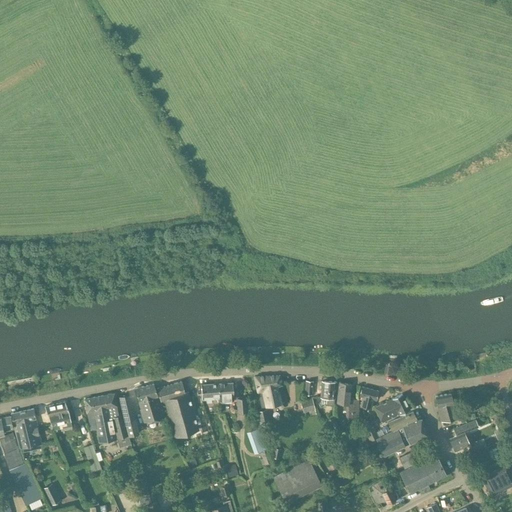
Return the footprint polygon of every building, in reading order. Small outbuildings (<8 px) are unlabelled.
[(262,407),(286,402),(280,376),(254,377),(257,392),(259,392),(262,407)] [(312,395),(313,381),(304,380),(303,394),(312,395)] [(159,400),(160,400),(163,399),(173,437),(200,430),(190,391),(185,393),(181,381),(157,388),(159,395),(158,395),(159,400)] [(334,398),(335,398),(335,390),(336,383),(336,382),(322,381),(321,397),(326,397),(326,405),(334,405),(334,398)] [(218,383),(219,398),(219,400),(234,399),(233,382),(218,383)] [(349,397),(351,384),(339,382),(339,383),(336,383),(335,390),(338,391),(336,403),(345,404),(345,417),(359,417),(359,399),(353,399),(353,397),(349,397)] [(135,388),(138,400),(140,409),(139,409),(143,423),(148,421),(149,424),(161,420),(160,418),(165,417),(160,400),(159,400),(158,395),(157,396),(154,383),(135,388)] [(219,398),(218,383),(201,384),(202,399),(206,398),(206,401),(211,401),(211,398),(219,398)] [(377,399),(378,391),(362,386),(360,395),(362,395),(360,405),(371,408),(373,398),(377,399)] [(468,411),(459,414),(455,402),(452,403),(450,392),(435,395),(437,406),(442,421),(460,416),(462,423),(471,420),(468,411)] [(100,441),(116,438),(117,437),(120,447),(130,444),(126,430),(127,430),(124,420),(125,420),(123,414),(119,415),(114,393),(85,399),(90,423),(96,422),(100,441)] [(118,396),(123,414),(133,411),(129,393),(118,396)] [(382,422),(410,410),(402,393),(392,398),(392,399),(375,407),(382,422)] [(300,400),(303,412),(315,409),(312,397),(300,400)] [(236,398),(237,412),(247,411),(246,398),(236,398)] [(47,415),(48,415),(51,424),(50,425),(50,430),(54,430),(72,426),(69,412),(68,412),(66,401),(45,406),(47,415)] [(33,408),(11,413),(13,423),(19,448),(21,448),(40,444),(41,443),(36,418),(34,408),(33,408)] [(266,408),(259,410),(262,425),(269,423),(266,408)] [(389,421),(392,430),(417,419),(413,411),(389,421)] [(0,417),(0,434),(5,434),(4,431),(6,430),(6,428),(13,427),(10,415),(0,417)] [(125,420),(124,420),(127,430),(128,435),(138,433),(136,427),(134,417),(125,420)] [(342,432),(333,417),(327,420),(338,441),(343,438),(340,433),(342,432)] [(370,420),(362,424),(365,429),(373,426),(381,422),(378,417),(371,421),(370,420)] [(409,443),(428,435),(421,419),(402,426),(404,431),(399,433),(398,429),(376,438),(383,454),(404,445),(402,439),(407,437),(409,443)] [(469,445),(464,433),(479,427),(475,419),(453,429),(453,430),(452,431),(454,436),(456,435),(456,436),(449,439),(454,451),(469,445)] [(378,436),(373,426),(365,429),(367,434),(362,437),(365,442),(378,436)] [(497,432),(500,441),(508,438),(505,430),(497,432)] [(8,468),(25,505),(41,497),(26,462),(23,463),(13,432),(0,436),(0,440),(4,453),(3,453),(9,468),(8,468)] [(83,447),(92,472),(101,469),(98,461),(103,459),(100,451),(96,453),(93,444),(83,447)] [(272,462),(266,445),(259,448),(262,456),(262,458),(260,459),(262,465),(272,462)] [(410,452),(399,457),(404,468),(415,463),(410,452)] [(430,489),(428,484),(445,475),(435,454),(399,472),(371,485),(376,494),(372,496),(378,509),(400,498),(393,485),(403,480),(409,492),(419,488),(421,494),(430,489)] [(309,459),(273,476),(285,503),(322,485),(309,459)] [(226,467),(229,478),(238,475),(235,465),(226,467)] [(484,476),(493,494),(511,484),(511,477),(506,466),(484,476)] [(230,494),(227,485),(219,487),(222,497),(230,494)] [(54,487),(44,492),(51,504),(60,500),(54,487)] [(334,511),(339,511),(349,507),(344,497),(330,504),(334,511)] [(0,511),(11,511),(11,510),(10,510),(9,500),(0,500),(0,511)] [(224,507),(214,510),(212,501),(199,504),(201,511),(232,511),(230,500),(222,502),(224,507)] [(91,507),(91,511),(100,511),(99,505),(98,501),(91,502),(91,506),(91,507)]
